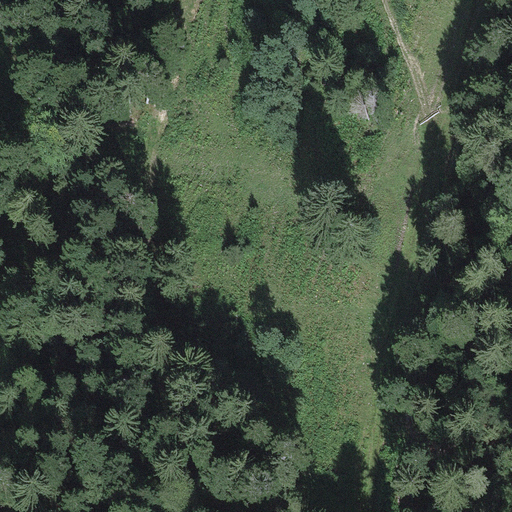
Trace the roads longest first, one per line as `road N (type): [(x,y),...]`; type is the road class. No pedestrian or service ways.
road 1 (track): [(447,127),(361,511)]
road 2 (track): [(386,0),(427,112),(447,127)]
road 3 (track): [(447,127),(481,0)]
